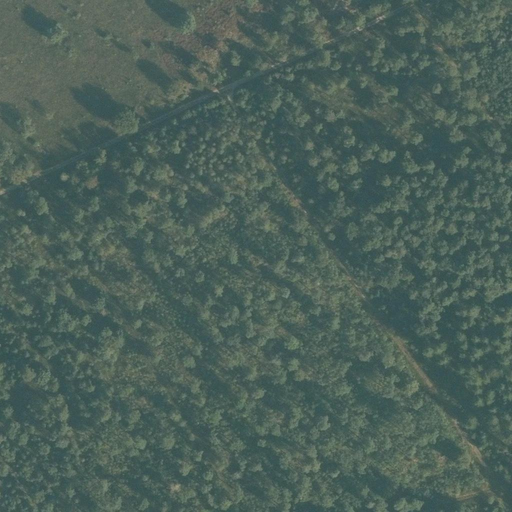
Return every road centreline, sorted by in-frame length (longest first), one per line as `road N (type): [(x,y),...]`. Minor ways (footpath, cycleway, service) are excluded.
road 1 (track): [(225,91),(496,487)]
road 2 (track): [(225,91),(0,192)]
road 3 (track): [(424,0),(225,91)]
road 4 (track): [(363,511),(496,487)]
